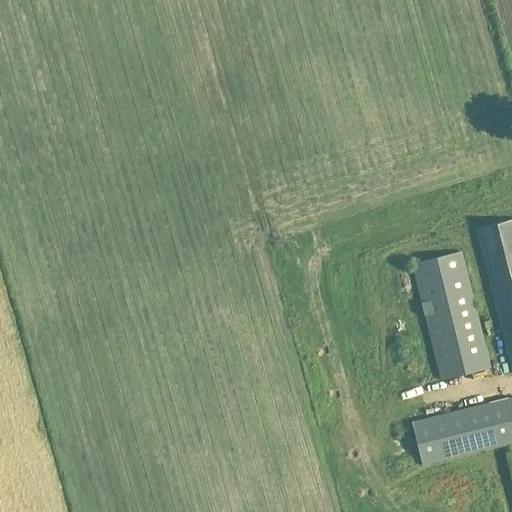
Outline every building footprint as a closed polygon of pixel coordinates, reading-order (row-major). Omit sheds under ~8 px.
[(511,222),(473,232),(509,376),(511,375),(511,222)] [(460,254),(410,267),(439,383),(489,370),(460,254)] [(335,327),(304,335),(324,408),(355,399),(335,327)] [(511,403),(511,399),(409,424),(420,468),(511,445),(511,403)] [(374,451),(341,460),(354,510),(388,501),(374,451)]
